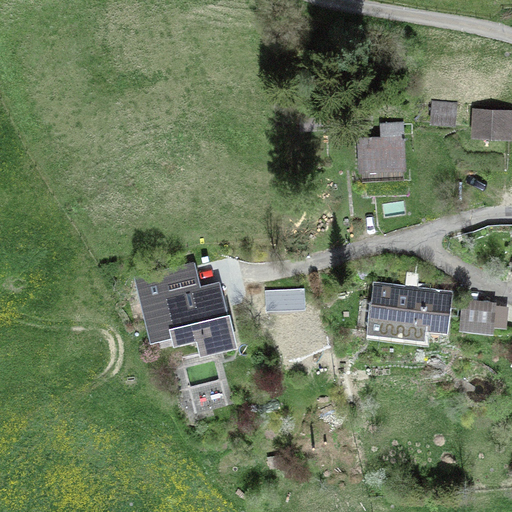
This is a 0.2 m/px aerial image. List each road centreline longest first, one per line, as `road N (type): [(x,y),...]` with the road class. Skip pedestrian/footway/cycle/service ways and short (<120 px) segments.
road 1 (unclassified): [(511,37),(322,0)]
road 2 (residential): [(416,237),(228,278)]
